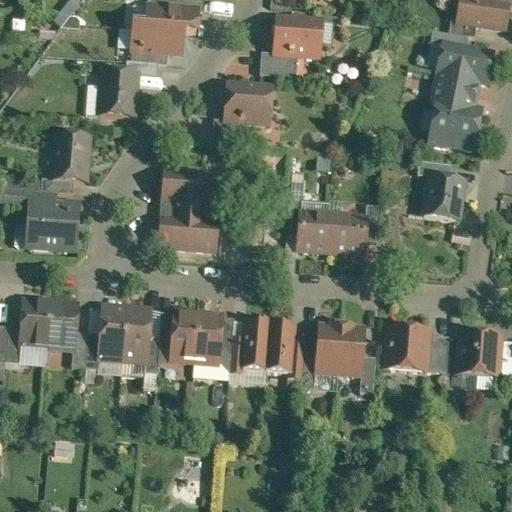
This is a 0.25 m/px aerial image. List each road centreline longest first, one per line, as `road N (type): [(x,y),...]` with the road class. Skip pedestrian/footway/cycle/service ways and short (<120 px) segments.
road 1 (residential): [(469,302),(98,277)]
road 2 (residential): [(248,0),(105,198),(98,277)]
road 3 (residential): [(469,302),(511,90)]
